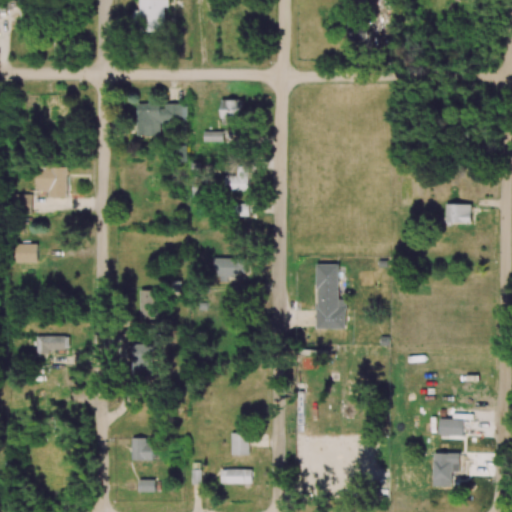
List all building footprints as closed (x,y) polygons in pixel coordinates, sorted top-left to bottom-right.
[(169,0),(139,0),(140,10),(135,10),(135,31),(165,31),(165,6),(169,6),(169,0)] [(348,42),(368,43),(368,21),(348,20),(348,42)] [(243,100),(221,99),(221,118),(243,118),(243,100)] [(137,136),(161,135),(161,125),(188,124),(187,105),(160,105),(160,104),(137,104),(137,136)] [(203,142),(223,141),(222,131),(203,131),(203,142)] [(36,190),(49,190),(49,197),(66,197),(68,167),(36,166),(36,190)] [(248,189),(248,174),(225,174),(226,189),(248,189)] [(31,194),(14,194),(14,213),(32,213),(31,194)] [(472,204),(446,204),(446,224),(471,224),(472,204)] [(38,244),(15,243),(15,262),(37,263),(38,244)] [(244,257),(213,258),(213,281),(227,281),(227,275),(244,274),(244,257)] [(339,264),(317,264),(317,329),(346,329),(346,299),(339,299),(339,264)] [(156,290),(139,290),(139,319),(157,319),(156,290)] [(48,349),(68,349),(69,336),(36,336),(36,354),(48,354),(48,349)] [(130,344),(131,376),(153,376),(153,356),(160,356),(160,343),(130,344)] [(439,435),(463,436),(463,419),(439,419),(439,435)] [(231,433),(231,455),(249,455),(249,433),(231,433)] [(132,461),(152,461),(152,438),(131,438),(132,461)] [(452,471),(460,472),(460,453),(434,452),(433,486),(452,487),(452,471)] [(252,469),(221,470),(221,483),(252,483),(252,469)] [(155,480),(139,479),(138,492),(155,492),(155,480)]
